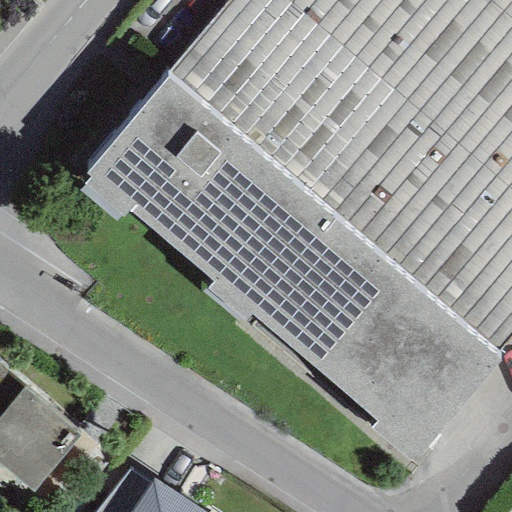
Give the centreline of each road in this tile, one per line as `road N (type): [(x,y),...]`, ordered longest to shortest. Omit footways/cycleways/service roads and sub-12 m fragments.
road 1 (residential): [(345,511),(0,281)]
road 2 (residential): [(0,101),(85,0)]
